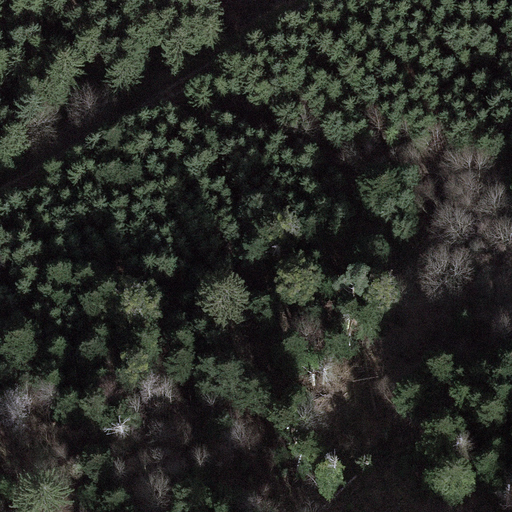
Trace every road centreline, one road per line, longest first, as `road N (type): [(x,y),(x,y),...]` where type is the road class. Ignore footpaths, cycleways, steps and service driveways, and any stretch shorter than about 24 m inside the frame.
road 1 (track): [(322,0),(150,113)]
road 2 (track): [(0,189),(150,113)]
